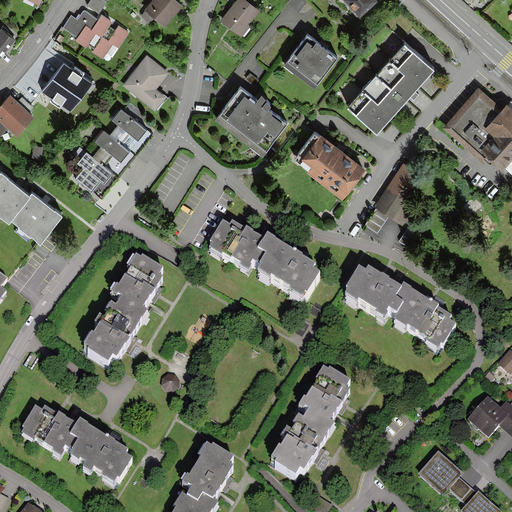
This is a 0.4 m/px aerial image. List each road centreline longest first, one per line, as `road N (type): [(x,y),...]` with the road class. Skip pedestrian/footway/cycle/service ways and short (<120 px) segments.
road 1 (residential): [(368,488),(384,455),(471,369),(476,321),(463,300),(384,251),(284,217),(248,194)]
road 2 (residential): [(0,384),(45,307),(177,133)]
road 3 (residential): [(349,227),(425,116),(487,48)]
road 4 (residential): [(177,133),(206,0)]
